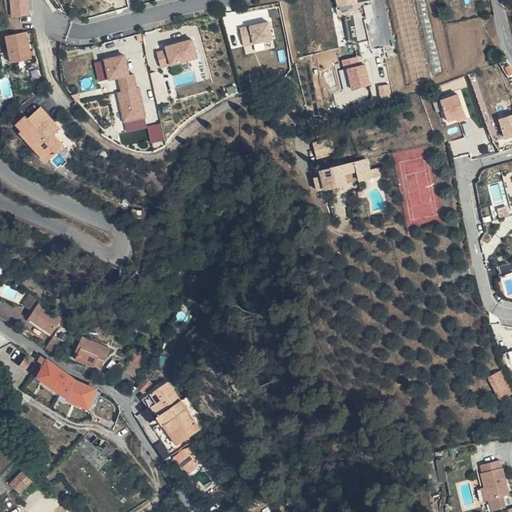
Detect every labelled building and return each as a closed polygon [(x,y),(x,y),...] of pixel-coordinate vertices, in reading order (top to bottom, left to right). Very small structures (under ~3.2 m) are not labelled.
[(34,11),(32,0),(14,0),(17,13),(34,11)] [(337,0),(339,14),(359,12),(357,0),(337,0)] [(394,0),(396,21),(416,19),(414,0),(394,0)] [(278,19),(249,24),(252,42),(281,38),(278,19)] [(32,28),(12,33),(19,59),(39,54),(32,28)] [(174,45),(167,47),(171,64),(208,54),(202,35),(173,42),(174,45)] [(136,71),(132,52),(112,56),(117,76),(126,74),(130,88),(126,89),(132,118),(153,114),(147,84),(144,84),(141,70),(136,71)] [(367,54),(351,57),(359,87),(380,83),(375,62),(369,64),(367,54)] [(398,79),(389,81),(392,96),(402,93),(398,79)] [(456,94),(439,100),(446,122),(457,119),(458,123),(465,120),(456,94)] [(75,136),(64,126),(63,125),(69,119),(48,98),(35,111),(33,109),(24,119),(31,126),(30,126),(58,154),(75,136)] [(511,107),(511,109),(511,114),(496,120),(501,139),(511,135),(511,107)] [(335,153),(330,137),(314,143),(319,158),(335,153)] [(361,178),(373,175),(371,168),(368,157),(314,172),(319,190),(349,182),(347,172),(358,170),(361,178)] [(371,168),(373,175),(382,172),(380,165),(371,168)] [(56,292),(46,285),(43,289),(47,292),(46,294),(52,298),(56,292)] [(22,305),(28,310),(36,299),(30,294),(22,305)] [(38,304),(34,309),(57,326),(61,320),(38,304)] [(34,309),(27,319),(49,337),(57,326),(34,309)] [(44,347),(53,354),(62,340),(53,334),(44,347)] [(73,360),(99,372),(103,363),(105,363),(110,352),(82,339),(73,360)] [(155,354),(153,353),(144,346),(143,347),(131,364),(142,372),(155,354)] [(38,356),(34,360),(33,363),(40,367),(35,378),(89,410),(97,395),(72,381),(38,356)] [(15,370),(21,374),(28,362),(22,358),(15,370)] [(500,372),(486,377),(497,401),(509,396),(500,372)] [(144,382),(145,384),(148,390),(161,385),(158,376),(144,382)] [(168,412),(189,398),(176,378),(159,389),(165,398),(158,402),(166,413),(168,412)] [(159,389),(148,396),(155,406),(149,409),(156,420),(163,416),(166,413),(158,402),(165,398),(159,389)] [(206,426),(189,398),(168,412),(173,419),(170,422),(182,441),(206,426)] [(173,419),(168,412),(166,413),(163,416),(167,423),(170,422),(173,419)] [(190,445),(180,453),(188,464),(189,464),(193,469),(203,462),(199,457),(205,453),(207,455),(209,453),(206,449),(204,450),(201,446),(202,445),(199,442),(190,445)] [(493,494),(503,491),(511,488),(511,479),(505,453),(484,459),(486,466),(484,467),(488,480),(485,481),(489,495),(493,494)] [(15,481),(27,491),(35,482),(23,472),(15,481)] [(505,501),(503,491),(493,494),(495,503),(505,501)]
